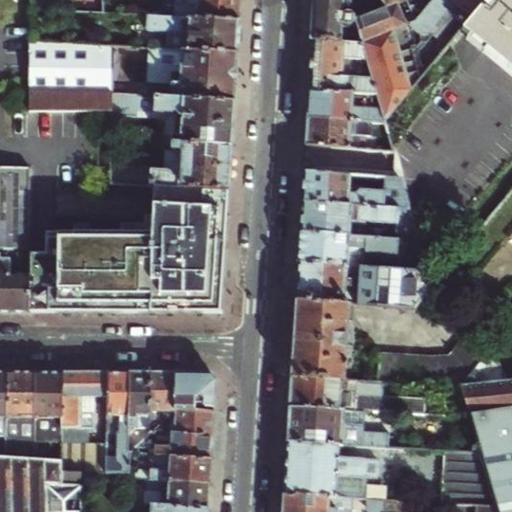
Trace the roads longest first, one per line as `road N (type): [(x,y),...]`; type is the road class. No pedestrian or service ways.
road 1 (residential): [(273,0),(252,347)]
road 2 (residential): [(0,345),(252,347)]
road 3 (residential): [(252,347),(242,511)]
